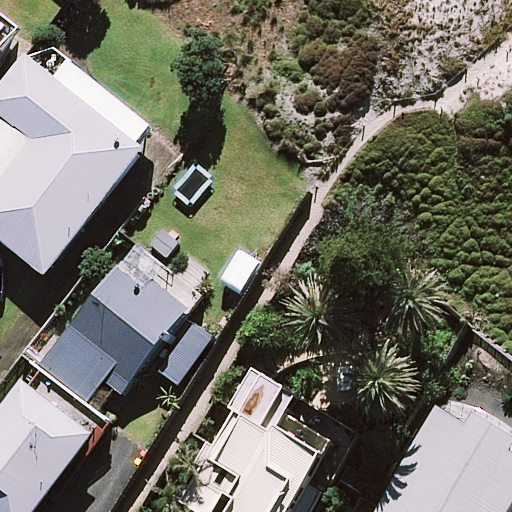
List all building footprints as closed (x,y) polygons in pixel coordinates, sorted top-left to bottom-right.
[(38,32),(5,7),(0,3),(0,80),(18,58),(38,32)] [(172,132),(88,65),(66,48),(40,56),(2,104),(9,110),(0,121),(0,229),(57,275),(172,132)] [(37,355),(94,402),(108,385),(125,400),(200,309),(189,299),(169,283),(163,290),(132,264),(63,348),(51,338),(37,355)] [(222,337),(203,324),(169,372),(188,385),(222,337)] [(311,388),(273,364),(193,497),(218,511),(316,511),(358,443),(299,408),(311,388)] [(48,511),(111,429),(44,378),(0,435),(0,505),(8,511),(48,511)] [(454,403),(387,511),(511,511),(511,419),(494,408),(485,422),(454,403)]
